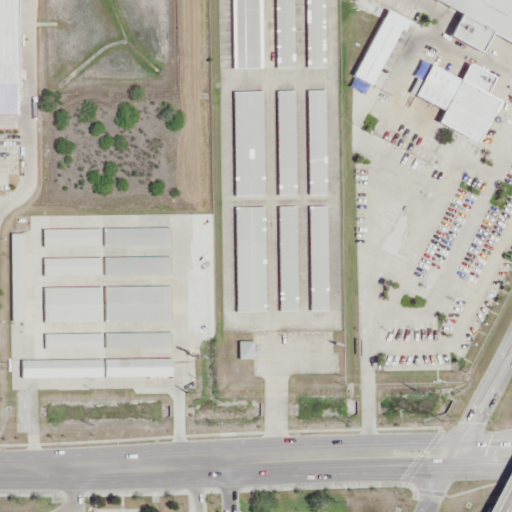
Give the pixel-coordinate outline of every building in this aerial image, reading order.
[(0,0),(0,85),(24,85),(22,0),(0,0)] [(231,0),(231,68),(260,68),(260,0),(231,0)] [(276,0),(277,69),(294,69),(293,0),(276,0)] [(306,0),(307,69),(325,69),(324,0),(306,0)] [(511,0),(433,0),(463,16),(452,37),(487,55),(496,36),(511,44),(511,0)] [(388,11),(352,79),(372,90),(409,22),(388,11)] [(431,64),(414,97),(443,112),(436,127),(481,150),(506,102),(489,93),(497,78),(473,66),(465,82),(431,64)] [(276,91),(277,195),(294,195),(293,91),(276,91)] [(306,92),(307,196),(324,196),(323,92),(306,92)] [(233,94),(233,196),(262,196),(262,94),(233,94)] [(307,207),(308,311),(325,311),(324,207),(307,207)] [(278,208),(279,311),(296,311),(295,208),(278,208)] [(235,210),(236,312),(265,312),(264,210),(235,210)] [(102,231),(102,248),(169,247),(169,230),(102,231)] [(42,233),(42,247),(99,247),(99,233),(42,233)] [(102,259),(102,276),(169,275),(169,258),(102,259)] [(42,261),(42,275),(99,274),(99,260),(42,261)] [(364,268),(364,301),(362,301),(362,313),(365,313),(365,338),(387,338),(387,304),(389,304),(389,281),(387,281),(387,268),(364,268)] [(105,288),(105,324),(171,325),(170,288),(105,288)] [(44,289),(45,325),(102,324),(101,289),(44,289)] [(104,334),(104,351),(170,350),(170,333),(104,334)] [(43,336),(43,350),(100,349),(100,335),(43,336)] [(236,344),(237,364),(255,363),(254,343),(236,344)] [(21,362),(21,380),(103,379),(103,361),(21,362)] [(104,361),(105,378),(171,378),(171,361),(104,361)]
